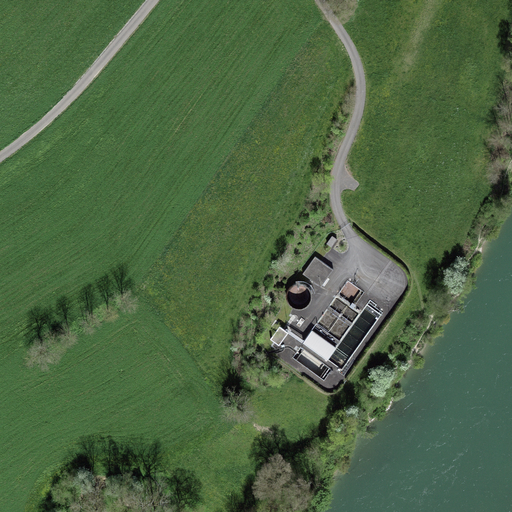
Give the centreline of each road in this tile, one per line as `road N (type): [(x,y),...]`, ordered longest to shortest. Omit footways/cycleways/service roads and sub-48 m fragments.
road 1 (residential): [(318,0),(359,78),(337,171),(343,226)]
road 2 (residential): [(0,158),(86,81),(153,0)]
